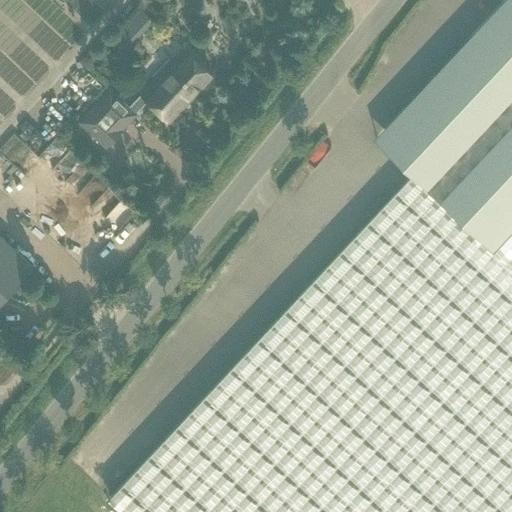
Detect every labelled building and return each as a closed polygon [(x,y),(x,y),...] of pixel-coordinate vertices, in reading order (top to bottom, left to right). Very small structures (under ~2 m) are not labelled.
[(511,511),(511,0),(504,0),(472,35),(376,138),(405,166),(413,173),(110,496),(126,511),(511,511)] [(140,9),(129,21),(141,33),(152,21),(140,9)] [(167,122),(211,76),(186,51),(151,89),(148,86),(140,95),(139,95),(127,107),(109,90),(79,122),(106,147),(122,130),(120,129),(133,115),(135,114),(146,102),(167,122)] [(0,150),(21,167),(35,150),(14,133),(0,150)] [(66,177),(81,161),(56,138),(53,142),(65,153),(53,165),(66,177)] [(121,199),(107,217),(121,228),(135,209),(121,199)] [(0,301),(32,266),(0,236),(0,301)]
